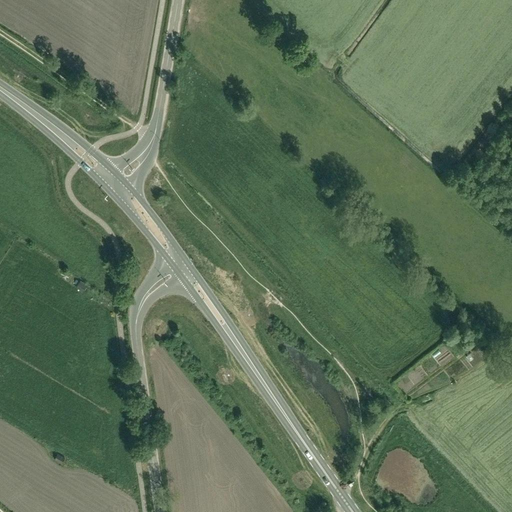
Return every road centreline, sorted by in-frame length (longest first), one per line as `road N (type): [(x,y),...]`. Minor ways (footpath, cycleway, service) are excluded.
road 1 (tertiary): [(159,511),(138,311)]
road 2 (track): [(137,128),(0,31)]
road 3 (primary): [(352,511),(257,374)]
road 4 (primary): [(0,91),(109,190)]
road 5 (primary): [(114,170),(0,86)]
road 6 (tertiary): [(153,137),(178,0)]
road 7 (primary): [(257,374),(188,263)]
road 8 (primary): [(182,278),(257,374)]
